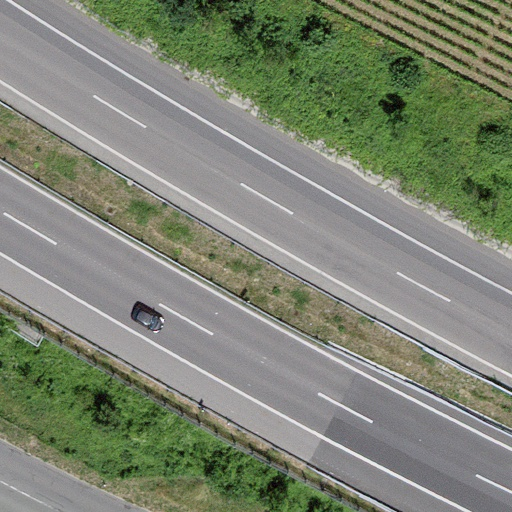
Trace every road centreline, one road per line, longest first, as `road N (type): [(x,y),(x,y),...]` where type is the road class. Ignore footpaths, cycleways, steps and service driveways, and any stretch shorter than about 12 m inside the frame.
road 1 (motorway): [(511,331),(0,34)]
road 2 (motorway): [(0,214),(350,413),(511,492)]
